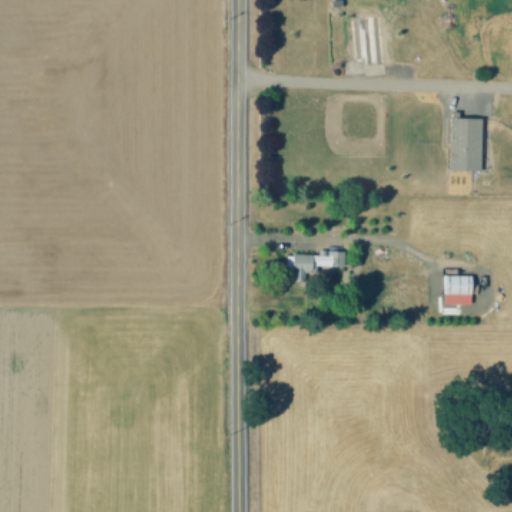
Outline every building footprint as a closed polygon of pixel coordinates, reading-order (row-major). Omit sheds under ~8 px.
[(330,1),(340,1),(341,9),(331,9),(330,1)] [(364,68),(363,59),(353,60),(350,20),(380,17),(384,57),(385,66),(364,68)] [(477,169),(478,116),(455,116),(455,110),(447,110),(445,169),(477,169)] [(342,244),(342,264),(311,264),(311,280),(290,280),(290,254),(328,254),(328,243),(342,244)] [(472,291),(445,294),(444,277),(479,273),(480,283),(471,283),(472,291)]
